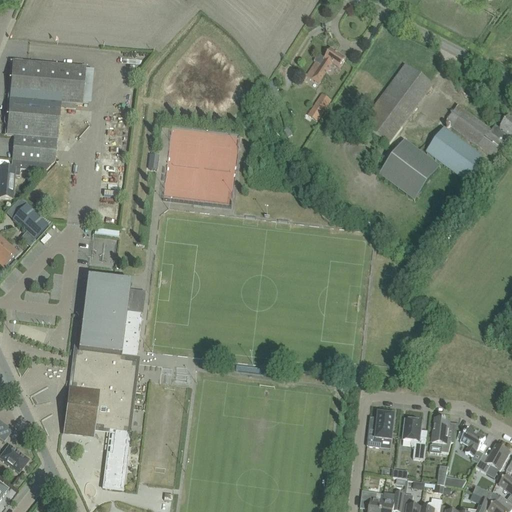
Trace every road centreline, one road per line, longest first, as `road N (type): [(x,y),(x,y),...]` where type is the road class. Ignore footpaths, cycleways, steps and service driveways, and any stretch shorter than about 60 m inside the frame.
road 1 (residential): [(511,434),(461,406),(368,395),(351,511)]
road 2 (tertiary): [(511,83),(357,0)]
